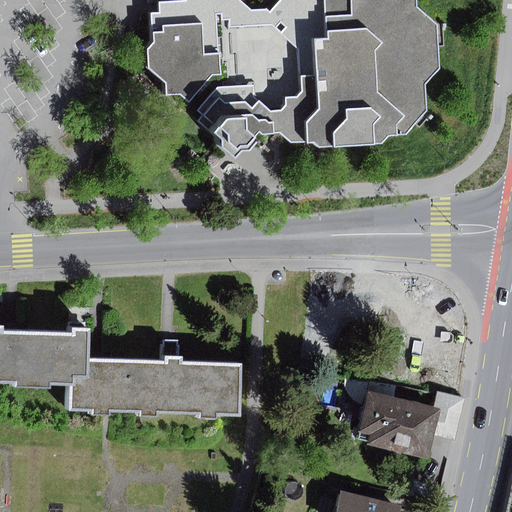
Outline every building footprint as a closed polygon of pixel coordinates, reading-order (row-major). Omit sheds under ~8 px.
[(390,136),(407,135),(428,111),(426,84),(440,69),(436,24),(417,9),(416,0),(281,0),(271,12),(267,10),(252,10),(240,0),(186,0),(187,2),(160,4),(161,14),(153,15),(155,43),(150,50),(150,69),(168,84),(169,95),(181,94),(192,103),(214,75),(222,75),(222,52),(220,52),(218,14),(222,14),(222,19),(230,19),(230,27),(272,26),(299,50),(302,92),(297,97),(286,98),(287,105),(284,109),(271,112),(254,97),(253,86),(219,88),(200,111),(206,116),(202,121),(225,140),(226,147),(237,158),(244,151),(253,151),(262,141),(256,136),(261,130),(265,134),(281,133),(292,142),(315,143),(322,147),(383,145),(390,136)] [(67,332),(12,331),(11,380),(11,385),(44,386),(44,381),(63,382),(67,382),(68,373),(84,374),(84,359),(85,327),(76,327),(67,327),(67,332)] [(0,379),(11,380),(12,331),(0,330),(0,379)] [(159,361),(84,359),(84,374),(68,373),(67,382),(63,382),(63,409),(84,410),(84,414),(104,415),(104,410),(134,410),(134,415),(152,415),(152,411),(194,412),(194,417),(210,418),(210,413),(234,414),(235,363),(175,361),(175,356),(165,356),(159,356),(159,361)] [(435,436),(442,408),(368,391),(357,443),(430,459),(435,436)] [(445,394),(442,408),(435,436),(455,441),(465,399),(445,394)] [(402,511),(404,505),(342,490),(336,511),(402,511)]
